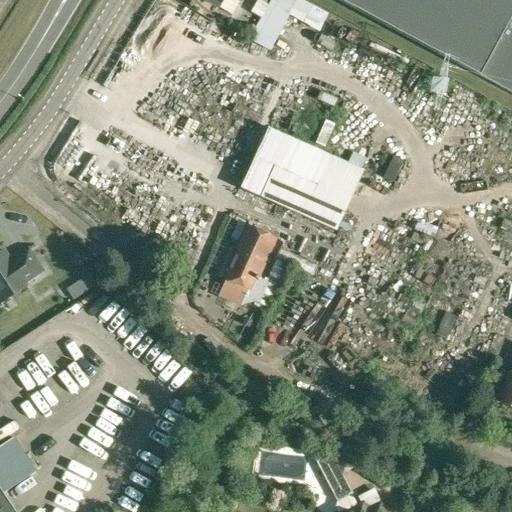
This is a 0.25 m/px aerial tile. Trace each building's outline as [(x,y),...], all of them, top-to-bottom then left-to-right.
[(256,41),(278,51),(295,14),(327,29),(335,10),(314,0),(259,0),(255,11),(268,16),(256,41)] [(511,0),(337,0),(511,93),(511,0)] [(363,171),(330,156),(268,128),(240,190),(303,218),(336,233),(363,171)] [(393,157),(383,180),(391,184),(402,162),(393,157)] [(259,276),(276,239),(246,226),(235,249),(238,250),(224,280),(249,291),(257,275),(259,276)] [(22,284),(42,271),(28,249),(16,257),(17,259),(9,264),(1,252),(0,252),(0,302),(24,287),(22,284)] [(275,260),(313,277),(318,267),(279,249),(275,260)] [(215,289),(224,273),(216,269),(207,285),(215,289)] [(511,370),(510,374),(498,402),(511,408),(511,370)] [(0,511),(13,511),(2,494),(35,472),(13,437),(0,445),(0,511)] [(336,461),(342,473),(354,467),(348,454),(336,461)] [(336,511),(382,511),(379,505),(371,490),(358,497),(362,505),(357,507),(353,498),(347,496),(336,502),(334,508),(336,511)]
